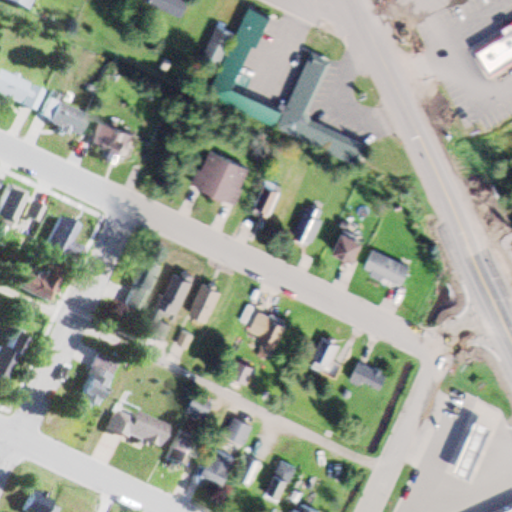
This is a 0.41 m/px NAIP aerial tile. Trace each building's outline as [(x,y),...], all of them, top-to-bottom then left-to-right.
[(34,0),(0,0),(30,12),(34,0)] [(184,21),(191,1),(188,0),(134,0),(133,2),(184,21)] [(239,95),(269,17),(249,10),(218,90),(234,96),(228,110),(300,138),(317,97),(299,90),(290,115),(239,95)] [(478,51),(493,74),(511,62),(511,24),(505,29),(507,33),(478,51)] [(234,36),(217,29),(201,68),(219,75),(234,36)] [(42,92),(0,74),(0,100),(32,115),(42,92)] [(76,139),(87,120),(49,100),(39,118),(76,139)] [(85,152),(120,165),(131,137),(95,124),(85,152)] [(209,154),(194,192),(238,208),(252,171),(209,154)] [(271,218),(282,195),(265,187),(253,210),(271,218)] [(0,224),(9,229),(24,197),(6,188),(0,202),(0,224)] [(23,217),(38,225),(46,211),(31,203),(23,217)] [(296,241),(312,248),(324,223),(308,215),(296,241)] [(44,247),(64,257),(79,227),(59,217),(44,247)] [(356,268),(366,246),(345,236),(335,258),(356,268)] [(402,290),(412,270),(373,253),(364,273),(402,290)] [(163,268),(143,260),(133,287),(152,295),(163,268)] [(22,286),(45,304),(60,283),(46,272),(42,277),(33,271),(22,286)] [(179,316),(196,283),(177,274),(161,307),(179,316)] [(209,326),(224,294),(206,285),(190,317),(209,326)] [(252,335),(265,340),(257,359),(271,365),(287,328),(260,316),(252,335)] [(165,344),(173,328),(157,321),(150,337),(165,344)] [(189,351),(196,338),(184,332),(177,345),(189,351)] [(25,340),(12,334),(5,350),(0,347),(0,380),(5,383),(25,340)] [(310,368),(329,376),(340,347),(322,339),(310,368)] [(116,364),(96,356),(77,399),(97,408),(116,364)] [(389,378),(362,363),(353,379),(380,394),(389,378)] [(246,387),(255,373),(240,364),(231,379),(246,387)] [(207,423),(218,399),(199,391),(188,415),(207,423)] [(134,413),(132,419),(115,412),(107,430),(157,450),(167,427),(134,413)] [(228,436),(241,447),(255,432),(242,421),(228,436)] [(492,427),(473,475),(459,469),(479,422),(492,427)] [(197,438),(178,430),(167,460),(186,468),(197,438)] [(204,476),(225,487),(240,458),(219,447),(204,476)] [(296,470),(283,464),(266,497),(280,504),(296,470)] [(23,511),(56,511),(59,506),(31,492),(22,511),(23,511)]
